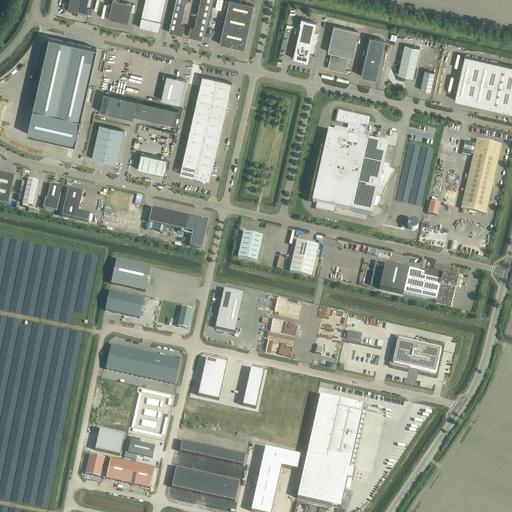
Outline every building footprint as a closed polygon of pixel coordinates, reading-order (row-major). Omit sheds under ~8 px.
[(61,8),(77,11),(79,0),(69,0),(68,3),(62,2),(61,8)] [(127,23),(132,3),(116,0),(111,0),(108,19),(127,23)] [(144,0),(139,27),(158,31),(165,0),(144,0)] [(175,0),(168,32),(182,35),(184,25),(180,24),(185,0),(175,0)] [(188,36),(201,39),(210,0),(199,0),(194,27),(190,27),(188,36)] [(228,0),(219,43),(243,49),(253,5),(232,0),(228,0)] [(303,62),(308,63),(310,54),(309,53),(316,23),(305,20),(305,19),(301,18),(299,24),(300,24),(293,58),(303,60),(303,62)] [(348,56),(352,57),(358,31),(333,25),(327,51),(331,52),(327,68),(345,72),(348,56)] [(48,37),(26,134),(74,144),(96,48),(48,37)] [(360,76),(375,79),(384,40),(369,37),(360,76)] [(397,74),(412,78),(419,48),(404,45),(397,74)] [(485,108),(511,114),(511,66),(464,55),(454,100),(485,107),(485,108)] [(420,89),(430,92),(434,72),(424,70),(420,89)] [(166,75),(160,100),(180,104),(186,80),(166,75)] [(214,89),(217,79),(202,76),(199,86),(214,89)] [(214,89),(229,93),(231,83),(217,79),(214,89)] [(212,99),(214,89),(199,86),(197,95),(212,99)] [(227,102),(229,93),(214,89),(212,99),(227,102)] [(174,124),(178,110),(103,93),(99,111),(132,119),(133,115),(174,124)] [(208,118),(210,109),(212,99),(197,95),(193,115),(208,118)] [(225,112),(227,102),(212,99),(210,109),(225,112)] [(222,122),(225,112),(210,109),(208,118),(222,122)] [(314,200),(313,200),(317,203),(315,209),(334,214),(335,208),(352,211),(372,216),(373,214),(372,214),(374,207),(377,209),(385,204),(380,199),(394,150),(396,151),(397,148),(368,140),(369,136),(364,134),(368,119),(338,111),(336,122),(348,125),(347,130),(335,127),(334,132),(329,131),(328,133),(329,133),(314,200)] [(205,128),(208,118),(193,115),(190,125),(205,128)] [(218,141),(222,122),(208,118),(205,128),(203,138),(218,141)] [(97,131),(110,134),(111,127),(99,124),(97,131)] [(203,138),(205,128),(190,125),(188,134),(203,138)] [(111,127),(110,134),(122,137),(123,130),(111,127)] [(96,138),(108,141),(110,134),(97,131),(96,138)] [(110,134),(108,141),(120,144),(122,137),(110,134)] [(201,148),(203,138),(188,134),(186,144),(201,148)] [(94,145),(106,148),(108,141),(96,138),(94,145)] [(216,151),(218,141),(203,138),(201,148),(216,151)] [(461,209),(485,215),(501,146),(476,140),(474,151),(472,150),(471,154),(473,155),(461,209)] [(108,141),(106,148),(119,150),(120,144),(108,141)] [(199,157),(201,148),(186,144),(184,154),(199,157)] [(93,152),(105,154),(106,148),(94,145),(93,152)] [(106,148),(105,154),(117,157),(119,150),(106,148)] [(214,161),(216,151),(201,148),(199,157),(214,161)] [(91,159),(103,161),(105,154),(93,152),(91,159)] [(103,161),(116,164),(117,157),(105,154),(103,161)] [(164,176),(168,160),(141,154),(138,170),(164,176)] [(196,167),(199,157),(184,154),(182,164),(196,167)] [(211,171),(214,161),(199,157),(196,167),(211,171)] [(194,177),(196,167),(182,164),(179,174),(194,177)] [(209,180),(211,171),(196,167),(194,177),(209,180)] [(15,175),(0,171),(0,200),(10,203),(15,175)] [(22,204),(33,206),(38,182),(28,180),(22,204)] [(45,199),(43,209),(57,212),(62,188),(60,187),(50,185),(47,200),(45,199)] [(68,189),(62,217),(77,221),(88,223),(90,215),(79,212),(83,193),(68,189)] [(430,202),(427,214),(437,216),(440,204),(430,202)] [(156,225),(159,210),(152,208),(148,223),(156,225)] [(163,226),(167,211),(159,210),(156,225),(163,226)] [(171,228),(174,213),(167,211),(163,226),(171,228)] [(178,230),(181,215),(174,213),(171,228),(178,230)] [(185,231),(189,216),(181,215),(178,230),(185,231)] [(189,216),(185,231),(193,233),(196,218),(189,216)] [(196,218),(193,233),(190,246),(202,249),(209,221),(196,218)] [(259,250),(262,250),(264,244),(261,243),(262,236),(244,232),(238,258),(256,262),(259,250)] [(289,272),(311,277),(318,246),(297,241),(289,272)] [(323,256),(319,272),(339,277),(340,273),(333,271),(336,259),(323,256)] [(347,259),(345,265),(352,268),(354,262),(347,259)] [(111,285),(145,292),(151,267),(116,260),(111,285)] [(385,265),(379,290),(403,295),(403,294),(436,301),(436,303),(451,306),(454,290),(455,291),(458,278),(442,274),(442,275),(425,271),(424,274),(408,271),(385,265)] [(224,289),(215,329),(235,333),(243,294),(224,289)] [(144,300),(109,292),(105,312),(139,319),(144,300)] [(182,308),(178,327),(188,330),(192,310),(182,308)] [(395,336),(388,367),(408,371),(409,368),(433,373),(434,373),(435,373),(435,372),(440,352),(440,351),(440,350),(439,350),(439,349),(414,344),(415,340),(395,336)] [(111,345),(105,370),(174,385),(180,361),(111,345)] [(207,356),(206,363),(216,366),(218,358),(207,356)] [(218,358),(216,366),(227,369),(229,361),(218,358)] [(206,363),(204,371),(214,373),(216,366),(206,363)] [(216,366),(214,373),(225,376),(227,369),(216,366)] [(252,366),(250,374),(264,377),(265,370),(252,366)] [(204,371),(202,378),(212,381),(214,373),(204,371)] [(214,373),(212,381),(223,383),(225,376),(214,373)] [(250,374),(248,381),(262,385),(264,377),(250,374)] [(202,378),(200,386),(210,388),(212,381),(202,378)] [(212,381),(210,388),(221,391),(223,383),(212,381)] [(248,381),(246,389),(260,392),(262,385),(248,381)] [(200,386),(197,393),(208,395),(210,388),(200,386)] [(210,388),(208,395),(218,398),(221,391),(210,388)] [(246,389),(244,396),(257,400),(260,392),(246,389)] [(244,396),(242,403),(255,407),(257,400),(244,396)] [(320,396),(297,499),(341,509),(348,479),(353,480),(355,470),(350,469),(352,469),(353,466),(351,465),(351,464),(353,464),(354,461),(352,460),(352,459),(355,460),(355,456),(353,455),(353,454),(356,455),(356,451),(354,451),(354,449),(357,450),(358,446),(355,446),(356,444),(358,445),(359,441),(356,441),(357,440),(359,440),(360,437),(357,436),(358,435),(360,435),(361,432),(359,431),(364,406),(320,396)] [(100,428),(95,449),(119,453),(124,433),(100,428)] [(130,441),(127,453),(152,459),(155,447),(130,441)] [(181,441),(179,451),(242,465),(245,455),(181,441)] [(263,449),(248,511),(269,511),(279,469),(295,472),(298,457),(263,449)] [(90,455),(85,475),(100,478),(105,458),(90,455)] [(110,459),(106,479),(150,489),(155,469),(110,459)] [(176,468),(172,488),(235,503),(240,484),(176,468)]
